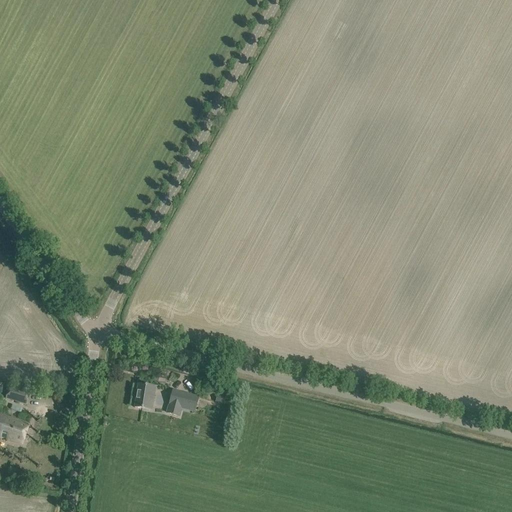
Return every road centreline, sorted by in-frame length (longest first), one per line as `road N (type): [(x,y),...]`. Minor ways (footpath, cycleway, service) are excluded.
road 1 (unclassified): [(511,437),(96,335)]
road 2 (unclassified): [(96,335),(278,0)]
road 3 (unclassified): [(70,511),(96,335)]
road 4 (unclassified): [(96,335),(0,207)]
